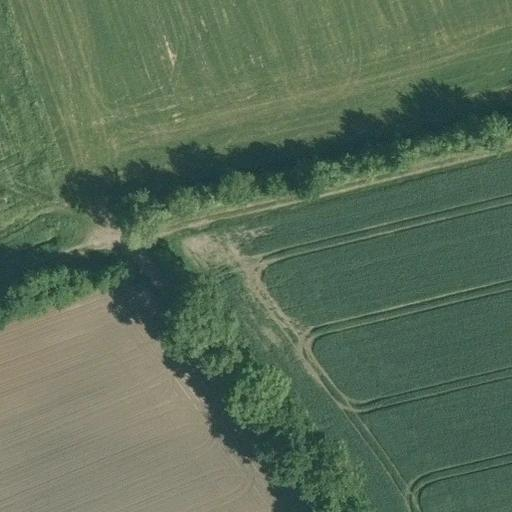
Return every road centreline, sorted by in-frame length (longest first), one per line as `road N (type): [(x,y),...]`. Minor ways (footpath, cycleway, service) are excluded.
road 1 (track): [(0,292),(132,237),(363,193),(511,153)]
road 2 (track): [(132,237),(332,511)]
